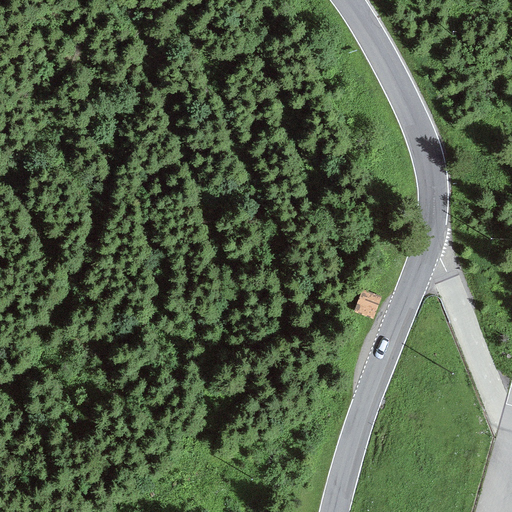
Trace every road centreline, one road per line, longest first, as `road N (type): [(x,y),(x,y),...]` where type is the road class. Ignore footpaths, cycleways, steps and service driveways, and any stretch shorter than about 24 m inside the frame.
road 1 (secondary): [(426,244),(334,511)]
road 2 (secondary): [(348,0),(424,144),(433,200),(426,244)]
road 3 (unclassified): [(426,244),(459,299),(499,413)]
